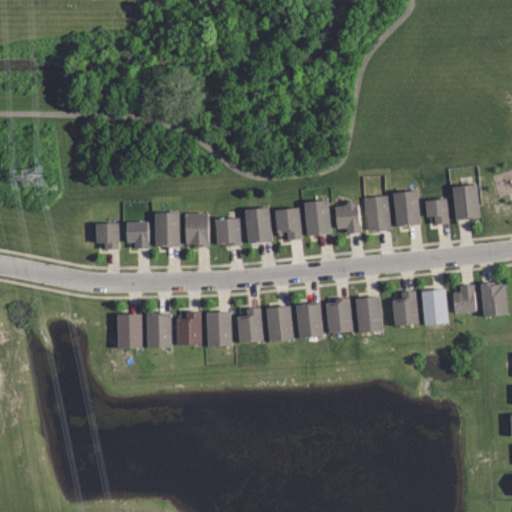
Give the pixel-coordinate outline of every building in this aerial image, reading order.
[(453,185),(477,182),(480,217),(456,219),(453,185)] [(394,191),(418,188),(421,223),(397,225),(394,191)] [(364,196),(388,194),(391,228),(368,231),(364,196)] [(306,201),(330,198),(333,232),(309,235),(306,201)] [(446,198),(448,222),(436,223),(435,216),(426,217),(425,200),(446,198)] [(349,199),(356,205),(357,205),(360,231),(347,233),(346,227),(337,228),(335,205),(345,204),(349,199)] [(246,208),(270,205),(273,239),(250,242),(246,208)] [(277,208),(301,206),(304,240),(280,242),(277,208)] [(178,245),(154,246),(153,213),(177,212),(178,245)] [(206,213),(208,246),(195,246),(195,244),(186,245),(184,214),(206,213)] [(238,217),(240,244),(227,245),(227,243),(217,244),(214,219),(238,217)] [(149,246),(135,246),(135,239),(126,239),(125,221),(148,220),(149,246)] [(119,246),(106,247),(105,240),(96,240),(96,221),(118,221),(119,246)] [(482,281),(506,279),(509,313),(485,316),(482,281)] [(475,310),(452,312),(450,292),(458,292),(457,285),(472,284),(475,310)] [(422,290),(446,287),(449,321),(425,324),(422,290)] [(402,290),(415,288),(419,322),(395,325),(392,296),(402,295),(402,290)] [(356,297),(380,294),(383,329),(359,331),(356,297)] [(326,298),(350,295),(353,330),(330,332),(326,298)] [(297,303),(321,301),(324,335),(300,338),(297,303)] [(5,338),(22,302),(47,338),(4,341),(5,338)] [(267,307),(291,304),(294,338),(270,341),(267,307)] [(247,307),(261,306),(264,340),(240,342),(237,315),(248,314),(247,307)] [(207,311),(231,309),(233,344),(209,345),(207,311)] [(200,342),(176,343),(175,318),(185,318),(185,311),(199,310),(200,342)] [(147,312),(171,311),(173,346),(149,347),(147,312)] [(118,312),(142,312),(142,347),(118,347),(118,312)]
